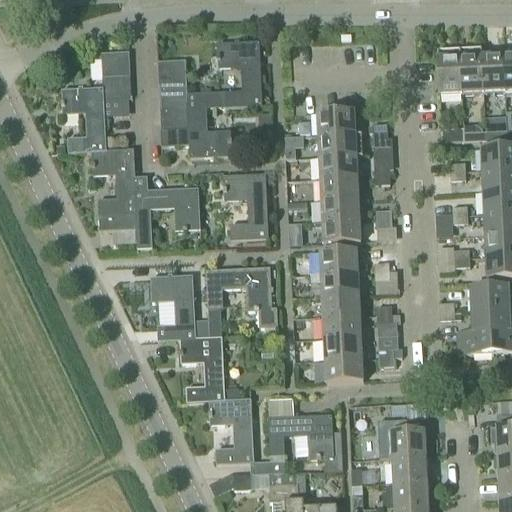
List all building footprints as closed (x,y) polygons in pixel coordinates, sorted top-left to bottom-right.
[(223,96),(224,111),(261,110),(258,45),(238,46),(238,44),(234,44),(233,47),(216,47),(217,72),(240,71),(241,95),(223,96)] [(100,68),(128,67),(128,55),(100,56),(100,68)] [(511,95),(511,58),(502,59),(504,96),(511,95)] [(504,96),(502,59),(480,60),(482,97),(504,96)] [(482,97),(480,60),(459,61),(461,98),(482,97)] [(461,98),(459,61),(436,62),(438,99),(461,98)] [(157,77),(185,75),(185,64),(157,65),(157,77)] [(101,80),(129,79),(128,67),(100,68),(101,80)] [(185,75),(157,77),(158,88),(186,87),(185,75)] [(101,91),(129,90),(129,79),(101,80),(101,91)] [(158,99),(186,98),(186,87),(158,88),(158,99)] [(103,103),(127,102),(129,102),(129,90),(101,91),(81,92),(81,91),(78,91),(78,93),(60,93),(61,119),(84,118),(85,142),(67,142),(67,157),(91,157),(91,155),(105,154),(105,153),(103,120),(103,103)] [(186,98),(187,110),(188,122),(159,123),(160,149),(189,148),(189,162),(230,160),(229,135),(207,136),(206,112),(224,111),(223,96),(186,98)] [(187,110),(186,98),(158,99),(158,111),(187,110)] [(188,122),(187,110),(158,111),(159,123),(188,122)] [(317,139),(355,137),(354,115),(316,117),(317,139)] [(372,136),(387,136),(386,128),(371,129),(372,136)] [(463,146),(463,137),(463,132),(440,133),(441,147),(463,146)] [(507,144),(506,134),(484,135),(484,145),(507,144)] [(484,145),(484,135),(463,137),(463,146),(484,145)] [(387,136),(372,136),(372,146),(387,145),(387,136)] [(355,137),(317,139),(318,162),(356,160),(362,160),(361,137),(355,137)] [(482,175),(511,174),(511,151),(480,153),(482,175)] [(91,155),(91,157),(92,181),(115,180),(116,203),(97,204),(98,235),(135,233),(134,218),(135,218),(134,181),(133,152),(105,153),(105,154),(91,155)] [(319,183),(357,181),(356,160),(318,162),(319,183)] [(449,177),(464,176),(464,167),(449,168),(449,177)] [(374,180),(389,180),(388,171),(373,172),(374,180)] [(483,197),(511,195),(511,174),(482,175),(483,197)] [(464,176),(449,177),(450,185),(465,185),(464,176)] [(230,244),(267,242),(264,178),(222,180),(224,205),(246,204),(247,228),(229,229),(230,244)] [(389,180),(374,180),(374,189),(389,188),(389,180)] [(146,181),(134,181),(135,218),(134,218),(135,233),(136,256),(137,256),(137,253),(151,253),(149,214),(174,213),(175,235),(199,234),(198,192),(146,194),(146,181)] [(320,205),(358,203),(357,181),(319,183),(320,205)] [(484,219),(511,217),(511,195),(483,197),(484,219)] [(321,226),(359,225),(358,203),(320,205),(321,226)] [(452,220),(467,219),(466,210),(451,211),(452,220)] [(376,224),(391,223),(390,214),(375,215),(376,224)] [(485,240),(511,238),(511,217),(484,219),(485,240)] [(467,219),(452,220),(452,229),(467,228),(467,219)] [(391,223),(376,224),(376,232),(391,231),(391,223)] [(359,225),(321,226),(322,249),(360,248),(359,225)] [(486,262),(511,260),(511,238),(485,240),(486,262)] [(454,263),(469,262),(468,254),(453,255),(454,263)] [(320,280),(358,278),(357,255),(309,257),(310,280),(320,280)] [(511,260),(486,262),(487,284),(511,282),(511,260)] [(469,262),(454,263),(454,272),(469,271),(469,262)] [(389,276),(388,267),(373,268),(374,277),(389,276)] [(271,313),(269,272),(205,275),(207,313),(222,312),(221,294),(244,293),(246,316),(257,315),(258,332),(276,331),(276,312),(271,313)] [(389,276),(374,277),(374,285),(396,284),(396,276),(389,276)] [(358,278),(320,280),(321,301),(358,299),(358,278)] [(195,343),(195,342),(192,280),(172,281),(171,279),(167,279),(167,281),(150,282),(151,307),(174,306),(175,330),(156,330),(157,345),(179,344),(195,343)] [(471,314),(508,312),(507,291),(470,292),(471,314)] [(322,322),(359,321),(358,299),(321,301),(322,322)] [(376,320),(391,319),(390,310),(376,311),(376,320)] [(508,312),(471,314),(472,335),(491,334),(509,334),(508,312)] [(454,314),(439,315),(439,325),(454,324),(454,314)] [(391,319),(376,320),(376,328),(391,328),(391,319)] [(322,344),(360,342),(359,321),(322,322),(322,344)] [(491,334),(492,358),(511,356),(511,333),(509,334),(491,334)] [(491,334),(472,335),(456,336),(457,359),(492,358),(491,334)] [(223,405),(223,404),(221,341),(195,342),(195,343),(179,344),(180,368),(203,367),(204,391),(185,392),(186,407),(208,406),(208,405),(223,405)] [(323,365),(361,363),(360,342),(322,344),(323,365)] [(398,353),(377,354),(378,363),(393,362),(393,361),(398,361),(398,353)] [(393,362),(378,363),(378,371),(393,370),(393,362)] [(361,363),(323,365),(324,387),(362,386),(361,363)] [(223,405),(208,405),(208,406),(209,430),(232,429),(233,453),(214,454),(215,468),(249,467),(249,478),(253,478),(268,477),(284,477),(283,465),(253,466),(250,403),(223,404),(223,405)] [(331,437),(331,419),(267,422),(268,460),(284,459),(283,440),(307,439),(308,462),(324,461),(325,475),(341,475),(340,436),(331,437)] [(497,432),(490,432),(491,448),(497,448),(497,458),(511,456),(511,419),(497,420),(497,432)] [(395,437),(390,437),(391,456),(391,463),(425,461),(423,435),(422,423),(394,425),(395,437)] [(511,456),(497,458),(498,476),(498,482),(511,481),(511,456)] [(425,461),(391,463),(392,488),(426,486),(425,461)] [(350,490),(351,490),(361,490),(360,473),(350,474),(350,490)] [(284,477),(268,477),(269,490),(269,507),(273,507),(273,511),(335,511),(336,511),(303,511),(302,504),(306,504),(304,478),(283,479),(284,477)] [(250,493),(249,478),(232,479),(233,494),(250,493)] [(511,481),(498,482),(499,504),(499,507),(511,506),(511,481)] [(426,486),(392,488),(393,511),(398,511),(427,511),(426,486)] [(351,511),(362,511),(361,498),(351,498),(351,511)]
